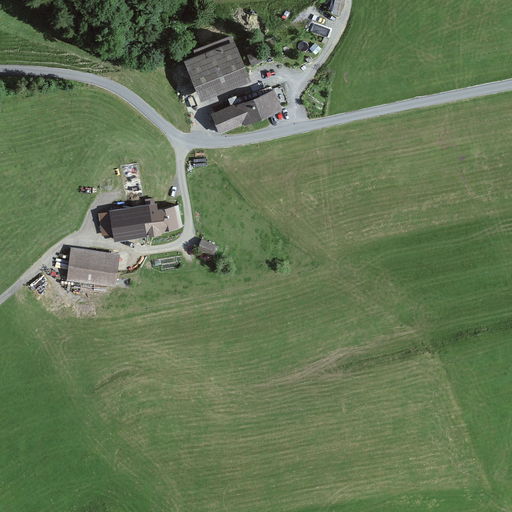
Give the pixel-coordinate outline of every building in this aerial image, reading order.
[(329,33),(332,25),(315,20),(313,28),(329,33)] [(244,36),(190,57),(205,96),(259,75),(244,36)] [(253,60),(264,58),(262,46),(251,49),(253,60)] [(281,89),(257,99),(264,120),(290,110),(281,89)] [(257,99),(218,113),(225,134),(264,120),(257,99)] [(164,203),(113,211),(118,241),(180,231),(177,209),(165,211),(164,203)] [(204,240),(199,250),(214,257),(219,246),(204,240)] [(123,254),(71,249),(67,281),(120,286),(123,254)]
